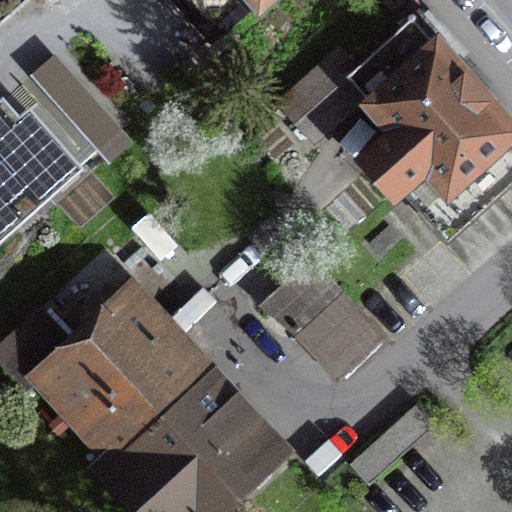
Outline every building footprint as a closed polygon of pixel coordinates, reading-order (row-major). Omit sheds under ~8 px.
[(261,0),(180,0),(213,37),(219,31),(222,34),(261,0)] [(345,76),(361,94),(396,133),(368,157),(399,191),(400,189),(447,242),(511,183),(511,128),(415,21),(417,18),(412,13),(406,18),(408,20),(357,66),(345,76)] [(345,76),(357,66),(342,50),(281,105),(311,139),(361,94),(345,76)] [(120,129),(55,54),(32,74),(97,149),(120,129)] [(22,126),(2,102),(0,103),(0,200),(17,220),(79,167),(50,133),(46,136),(37,125),(27,134),(21,127),(22,126)] [(381,337),(312,262),(264,307),(295,330),(337,376),(381,337)] [(223,406),(123,298),(75,343),(41,306),(0,343),(0,358),(28,389),(35,383),(82,434),(89,428),(166,511),(212,511),(270,460),(245,433),(261,419),(237,393),(223,406)] [(436,424),(417,403),(350,463),(369,484),(436,424)]
